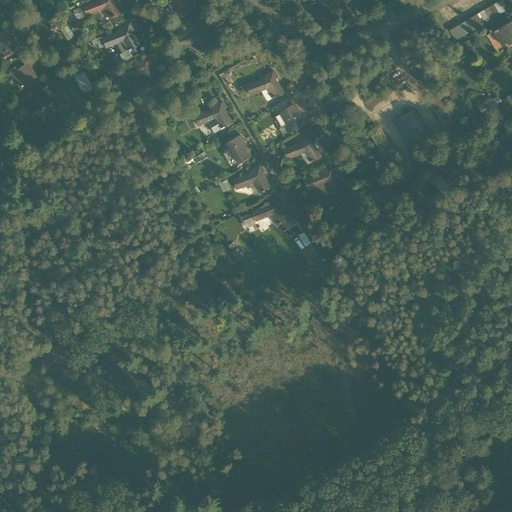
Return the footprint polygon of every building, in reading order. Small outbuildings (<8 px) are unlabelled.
[(103,9),(110,19),(119,14),(111,0),(100,0),(98,1),(83,7),(86,15),(103,9)] [(171,0),(168,2),(178,19),(184,16),(182,13),(191,7),(187,0),(171,0)] [(493,4),(499,14),(504,11),(498,1),(493,4)] [(493,4),(488,7),(484,10),(479,13),(474,16),(469,19),(464,22),(459,25),(454,28),(449,31),(455,40),(460,37),(465,34),(470,31),(475,29),(479,26),(484,23),(489,20),(494,17),(499,14),(493,4)] [(79,18),(86,15),(83,7),(76,10),(79,18)] [(493,31),(502,45),(508,42),(509,44),(511,42),(511,22),(511,21),(493,31)] [(125,46),(128,51),(129,51),(138,45),(130,31),(133,29),(130,24),(119,30),(120,32),(118,33),(102,39),(104,46),(105,47),(115,43),(122,41),(125,46)] [(200,52),(210,46),(206,39),(202,31),(205,30),(202,24),(191,31),(192,32),(190,34),(174,40),(177,48),(194,41),(200,52)] [(67,26),(60,30),(67,40),(73,36),(67,26)] [(4,48),(8,54),(18,48),(12,37),(10,34),(7,29),(0,32),(0,48),(1,50),(4,48)] [(85,33),(77,38),(80,43),(88,39),(85,33)] [(12,37),(18,48),(21,46),(15,35),(12,37)] [(99,48),(104,46),(102,39),(101,37),(96,39),(98,44),(99,48)] [(211,37),(206,39),(210,46),(215,44),(211,37)] [(115,43),(121,54),(124,52),(121,48),(125,46),(122,41),(115,43)] [(132,56),(129,51),(128,51),(125,46),(121,48),(124,52),(121,54),(119,55),(123,62),(132,56)] [(141,73),(147,83),(157,77),(149,63),(152,61),(148,56),(138,62),(139,64),(137,65),(120,71),(124,79),(141,73)] [(76,58),(66,63),(72,73),(81,68),(76,58)] [(10,70),(20,86),(35,77),(27,63),(15,70),(14,67),(10,70)] [(266,88),(273,99),(283,93),(275,78),(278,77),(274,71),(264,78),(265,79),(262,81),(246,87),(249,94),(260,90),(266,88)] [(267,102),(273,99),(266,88),(260,90),(267,102)] [(154,98),(157,104),(161,101),(167,99),(164,93),(154,98)] [(55,111),(55,110),(56,109),(55,107),(54,108),(46,94),(24,107),(28,113),(30,112),(34,119),(36,123),(47,116),(51,122),(59,117),(55,111)] [(499,94),(477,103),(481,114),(503,104),(499,94)] [(454,125),(452,120),(449,115),(446,110),(443,105),(440,100),(439,99),(437,96),(427,101),(430,106),(433,111),(436,116),(439,121),(442,126),(445,131),(454,125)] [(215,118),(221,129),(231,123),(223,108),(226,107),(223,101),(214,106),(215,108),(210,111),(195,116),(197,124),(206,121),(215,118)] [(286,123),(291,132),(305,124),(293,104),(280,112),(281,114),(275,117),(281,126),(286,123)] [(18,111),(22,117),(28,113),(24,107),(18,111)] [(414,109),(404,115),(394,121),(397,126),(400,131),(403,136),(406,140),(409,145),(412,150),(421,145),(431,139),(428,134),(425,129),(422,124),(419,119),(417,114),(414,109)] [(215,118),(206,121),(213,133),(221,129),(215,118)] [(181,135),(191,131),(186,120),(176,125),(181,135)] [(398,159),(395,154),(392,149),(389,144),(386,138),(383,133),(380,128),(370,134),(373,139),(376,144),(379,150),(382,155),(385,160),(388,165),(398,159)] [(226,143),(238,163),(249,156),(242,143),(244,142),(240,135),(226,143)] [(304,152),(311,163),(321,156),(312,142),(315,140),(312,135),(302,141),(303,143),(300,145),(284,150),(287,158),(300,153),(304,152)] [(307,165),(311,163),(304,152),(300,153),(307,165)] [(253,182),(259,193),(269,187),(263,177),(266,175),(260,165),(250,172),(251,174),(248,175),(232,181),(235,189),(253,182)] [(325,183),(331,194),(341,187),(333,173),(336,171),(333,166),(322,172),(323,174),(320,176),(305,181),(307,189),(325,183)] [(227,179),(219,183),(223,191),(230,188),(227,179)] [(280,224),(284,230),(295,223),(291,216),(288,218),(280,205),(283,203),(279,197),(269,203),(269,202),(260,207),(261,209),(251,213),(254,221),(272,214),(278,225),(280,224)] [(233,241),(227,246),(237,260),(243,255),(233,241)]
